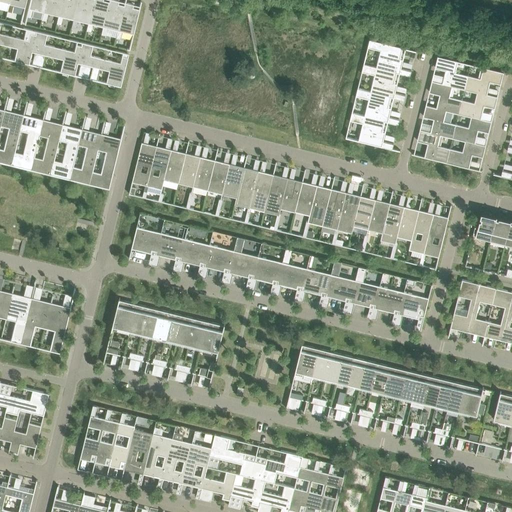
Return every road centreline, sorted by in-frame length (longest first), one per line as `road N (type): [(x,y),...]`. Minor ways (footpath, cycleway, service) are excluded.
road 1 (residential): [(74,369),(511,476)]
road 2 (residential): [(100,265),(425,344)]
road 3 (residential): [(399,179),(137,115)]
road 4 (residential): [(208,511),(49,473)]
road 5 (residential): [(137,115),(100,265)]
road 6 (residential): [(425,344),(462,195)]
road 7 (residential): [(127,112),(0,81)]
road 8 (residential): [(481,199),(511,74)]
road 9 (residential): [(399,179),(430,55)]
